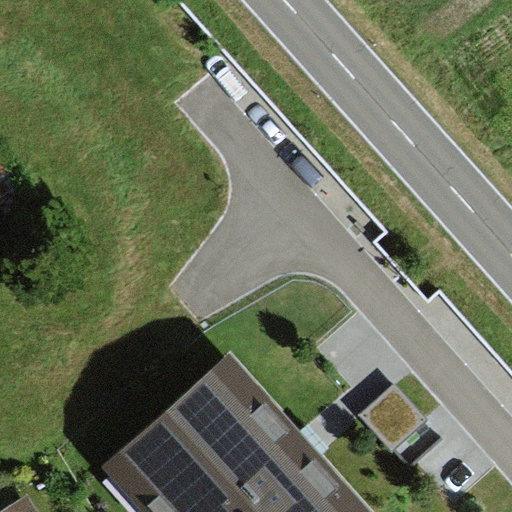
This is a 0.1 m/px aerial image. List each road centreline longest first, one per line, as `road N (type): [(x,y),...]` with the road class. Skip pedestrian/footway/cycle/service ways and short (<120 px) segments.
road 1 (residential): [(511,452),(210,99)]
road 2 (primary): [(284,0),(511,255)]
